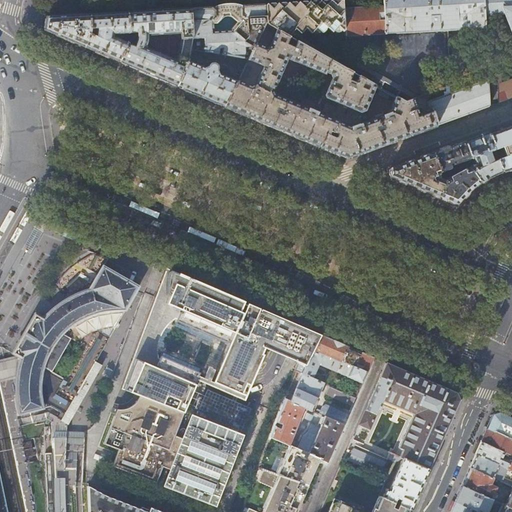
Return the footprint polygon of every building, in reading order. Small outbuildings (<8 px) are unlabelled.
[(266,5),(265,5),(266,20),(265,23),(269,26),(288,36),(293,28),(299,32),(303,25),(309,29),(313,22),(320,26),(323,19),(330,23),(319,42),(317,41),(312,50),(348,70),(347,62),(346,36),(344,9),(344,0),(342,0),(341,0),(339,0),(336,5),(331,1),(330,0),(329,0),(329,1),(325,5),(321,2),(319,0),(319,2),(316,6),(310,2),(309,1),(308,2),(304,7),(299,3),(298,2),(297,3),(293,7),(289,3),(287,2),(286,3),(283,8),(278,4),(277,3),(276,4),(272,8),(268,5),(266,3),(266,5)] [(344,9),(346,36),(352,35),(485,27),(484,14),(504,14),(511,34),(511,83),(496,89),(497,103),(511,97),(511,0),(382,0),(384,6),(344,9)] [(256,43),(265,23),(266,20),(265,5),(260,5),(231,7),(202,9),(190,9),(191,23),(191,27),(192,49),(210,51),(230,54),(249,58),(256,43)] [(129,33),(138,32),(138,39),(135,46),(127,43),(119,62),(155,76),(177,86),(182,73),(175,70),(177,66),(184,69),(187,60),(192,49),(191,27),(183,28),(183,24),(191,23),(190,9),(166,11),(128,13),(129,33)] [(104,14),(90,15),(91,29),(98,29),(98,30),(98,34),(97,37),(91,34),(84,47),(104,55),(119,61),(119,62),(127,43),(128,43),(114,37),(114,34),(129,33),(128,13),(104,14)] [(91,29),(90,15),(78,16),(46,17),(44,30),(84,47),(91,34),(91,29)] [(266,47),(256,43),(249,58),(241,74),(246,76),(253,60),(263,65),(255,84),(252,85),(239,79),(237,82),(236,82),(224,106),(267,124),(308,142),(346,158),(350,157),(378,146),(385,144),(436,125),(430,108),(419,113),(413,98),(403,102),(397,98),(395,97),(388,113),(359,123),(358,122),(356,122),(355,121),(350,123),(351,126),(350,126),(317,113),(274,94),(272,91),(287,58),(324,73),(325,71),(331,73),(332,78),(324,97),(353,109),(351,112),(355,113),(356,110),(359,111),(363,120),(366,118),(364,111),(364,110),(374,85),(359,76),(356,83),(349,80),(352,72),(348,70),(312,50),(288,36),(269,26),(267,29),(274,33),(269,46),(266,47)] [(229,60),(230,54),(210,51),(209,57),(218,59),(219,57),(221,57),(221,59),(229,60)] [(204,68),(187,60),(184,69),(182,73),(177,86),(203,97),(224,106),(236,82),(237,82),(217,73),(216,70),(217,69),(216,66),(215,65),(214,64),(213,64),(210,64),(209,65),(207,67),(204,68)] [(390,94),(395,97),(397,98),(402,87),(398,84),(397,86),(382,78),(383,76),(373,71),(372,72),(366,69),(367,67),(358,62),(357,64),(354,62),(352,65),(347,62),(348,70),(352,72),(359,76),(374,85),(380,88),(390,94)] [(428,101),(430,108),(436,125),(455,118),(474,111),(489,106),(487,80),(428,101)] [(390,94),(380,88),(378,94),(388,98),(390,94)] [(493,133),(489,135),(493,144),(491,145),(493,150),(497,160),(502,172),(508,170),(511,168),(511,129),(511,128),(511,127),(493,133)] [(479,136),(464,141),(471,158),(473,157),(476,164),(473,165),(475,170),(472,172),(480,183),(485,180),(490,177),(492,176),(495,174),(502,172),(497,160),(492,162),(488,152),(493,150),(491,145),(493,144),(489,135),(488,132),(479,136)] [(460,143),(432,153),(439,173),(449,169),(450,168),(451,166),(471,158),(464,141),(460,143)] [(437,173),(439,173),(432,153),(421,157),(402,164),(390,169),(389,172),(390,176),(415,187),(439,197),(444,183),(443,180),(439,178),(437,173)] [(466,168),(443,180),(444,183),(439,197),(457,205),(461,200),(467,194),(471,190),(475,187),(480,183),(472,172),(475,170),(473,165),(466,168)] [(49,219),(40,215),(35,228),(44,232),(47,224),(49,219)] [(74,340),(66,331),(67,330),(70,327),(73,325),(80,321),(85,318),(91,315),(96,314),(102,312),(113,311),(125,310),(138,287),(103,266),(96,278),(90,289),(83,291),(75,295),(68,298),(67,299),(61,302),(55,307),(49,313),(43,319),(35,314),(25,331),(13,354),(2,347),(0,346),(0,366),(3,379),(5,387),(10,386),(11,391),(13,391),(18,415),(20,415),(43,408),(43,406),(42,399),(41,392),(41,388),(41,382),(42,377),(43,372),(55,374),(56,371),(58,364),(60,360),(63,354),(65,351),(70,345),(71,344),(74,340)] [(271,314),(247,304),(247,305),(242,304),(243,302),(189,279),(169,270),(168,275),(158,301),(183,311),(182,313),(180,313),(177,322),(227,343),(228,342),(231,343),(214,382),(216,383),(219,376),(220,377),(227,379),(231,379),(236,379),(239,378),(243,377),(246,376),(250,373),(255,369),(259,363),(261,359),(265,348),(285,356),(299,362),(299,363),(306,366),(321,335),(297,325),(271,314)] [(155,309),(149,325),(156,328),(158,322),(162,324),(168,308),(157,303),(155,309)] [(96,363),(125,310),(113,311),(102,312),(96,314),(91,315),(85,318),(80,321),(73,325),(70,327),(67,330),(66,331),(74,340),(71,344),(70,345),(65,351),(63,354),(60,360),(58,364),(56,371),(55,374),(43,372),(42,377),(41,382),(41,388),(41,392),(42,399),(43,406),(43,408),(51,405),(73,417),(102,366),(96,363)] [(152,337),(146,335),(144,340),(138,356),(148,361),(154,345),(150,343),(152,337)] [(338,372),(348,347),(335,341),(321,335),(306,366),(299,363),(296,371),(303,374),(312,378),(319,364),(338,372)] [(360,352),(348,347),(338,372),(362,383),(373,357),(360,352)] [(139,397),(138,400),(136,403),(134,405),(130,408),(124,410),(119,410),(116,409),(104,444),(119,449),(113,466),(159,483),(166,465),(174,468),(184,440),(174,437),(184,410),(186,411),(198,383),(197,382),(201,373),(163,357),(159,365),(160,366),(159,369),(137,359),(136,362),(127,388),(125,392),(139,397)] [(413,413),(399,445),(395,444),(391,453),(428,468),(434,455),(450,419),(454,411),(459,400),(456,393),(423,379),(387,364),(376,387),(360,424),(369,428),(382,400),(413,413)] [(323,383),(312,378),(303,374),(298,384),(296,383),(295,385),(297,386),(293,396),(287,394),(285,399),(304,407),(311,411),(323,383)] [(328,389),(354,401),(356,397),(329,386),(328,389)] [(325,416),(320,428),(311,424),(308,431),(303,435),(299,443),(294,441),(290,442),(304,407),(285,399),(280,413),(277,421),(283,424),(281,429),(275,427),(271,436),(320,458),(324,460),(327,461),(333,449),(343,425),(325,416)] [(315,412),(325,416),(343,425),(348,415),(326,406),(322,407),(321,411),(317,409),(315,412)] [(484,427),(487,428),(489,424),(493,414),(500,413),(505,415),(506,415),(511,417),(511,409),(506,407),(491,411),(484,427)] [(174,437),(184,440),(174,468),(166,465),(159,483),(212,505),(240,432),(186,411),(184,410),(174,437)] [(487,428),(487,429),(511,439),(511,417),(506,415),(505,415),(500,413),(493,414),(489,424),(487,428)] [(486,430),(481,442),(511,455),(511,439),(487,429),(486,430)] [(320,458),(271,436),(258,470),(263,472),(307,487),(319,459),(320,458)] [(511,455),(481,442),(476,453),(476,454),(511,470),(511,455)] [(24,446),(26,455),(29,455),(36,453),(36,451),(33,452),(32,444),(26,445),(24,446)] [(419,489),(428,468),(391,453),(390,452),(387,458),(394,461),(397,462),(400,463),(389,489),(383,487),(379,496),(411,509),(419,489)] [(494,474),(511,481),(511,470),(476,454),(471,466),(470,468),(492,478),(494,474)] [(368,468),(381,473),(386,461),(372,456),(368,468)] [(502,482),(492,478),(470,468),(466,476),(462,486),(491,499),(493,500),(496,492),(494,491),(497,484),(500,485),(502,482)] [(295,511),(300,502),(307,487),(263,472),(259,482),(273,489),(262,511),(255,511),(249,509),(247,511),(295,511)] [(107,496),(89,486),(90,511),(162,511),(150,507),(149,509),(141,506),(140,509),(107,496)] [(484,511),(485,511),(491,499),(462,486),(461,488),(455,501),(478,511),(479,510),(484,511)] [(409,511),(411,509),(379,496),(371,511),(360,511),(351,508),(352,506),(335,498),(328,511),(409,511)] [(484,511),(479,510),(478,511),(455,501),(450,511),(484,511)]
